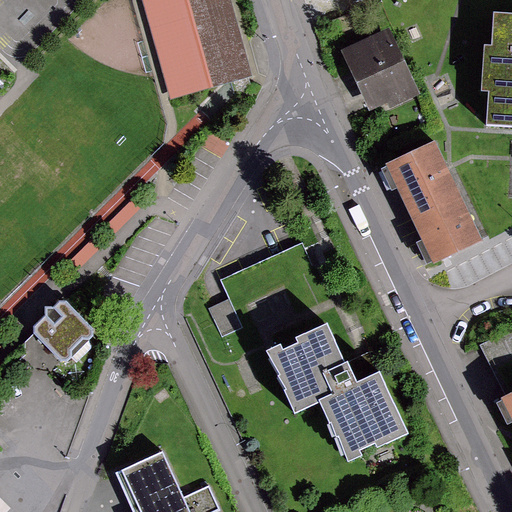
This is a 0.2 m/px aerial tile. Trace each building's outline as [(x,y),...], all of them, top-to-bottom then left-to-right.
[(511,18),(494,17),(492,49),(485,49),(482,95),(489,95),(487,128),(511,129),(511,18)] [(400,33),(356,52),(382,110),(425,91),(400,33)] [(491,239),(447,143),(387,171),(395,189),(404,185),(431,242),(422,246),(432,267),(491,239)] [(74,270),(141,204),(133,197),(67,263),(74,270)] [(61,325),(51,316),(36,331),(69,364),(101,332),(68,299),(61,307),(70,316),(61,325)] [(227,299),(208,309),(221,336),(240,327),(227,299)] [(322,401),(349,461),(363,455),(361,450),(377,443),(379,448),(410,434),(381,370),(356,382),(329,322),(270,349),(282,374),(280,375),(287,389),(286,389),(296,412),(322,401)] [(187,498),(169,456),(117,478),(132,511),(212,511),(203,492),(187,498)]
